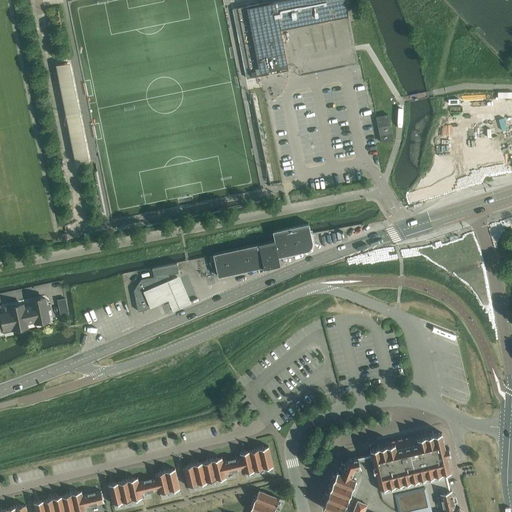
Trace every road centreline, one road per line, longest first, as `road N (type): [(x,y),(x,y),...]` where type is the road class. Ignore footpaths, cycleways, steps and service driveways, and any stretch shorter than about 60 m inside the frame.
road 1 (unclassified): [(65,367),(119,369),(322,288),(410,323),(438,408),(511,431)]
road 2 (secondary): [(65,367),(292,269),(476,208)]
road 3 (unclassified): [(511,368),(476,208)]
